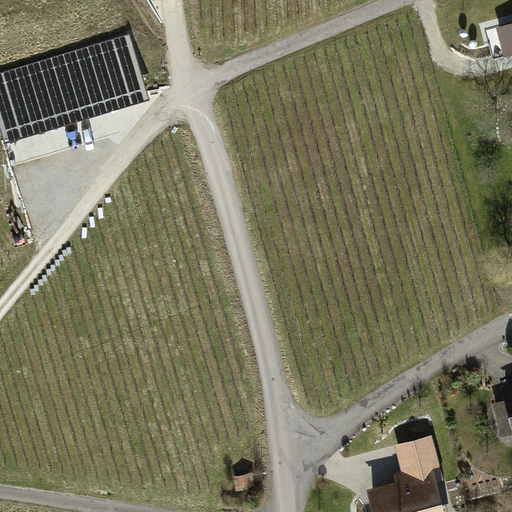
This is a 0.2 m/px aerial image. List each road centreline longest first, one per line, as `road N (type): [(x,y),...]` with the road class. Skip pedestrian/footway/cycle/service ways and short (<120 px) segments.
road 1 (residential): [(404,0),(193,79),(0,308)]
road 2 (residential): [(289,511),(319,443),(372,398),(511,315)]
road 3 (track): [(0,479),(234,511)]
